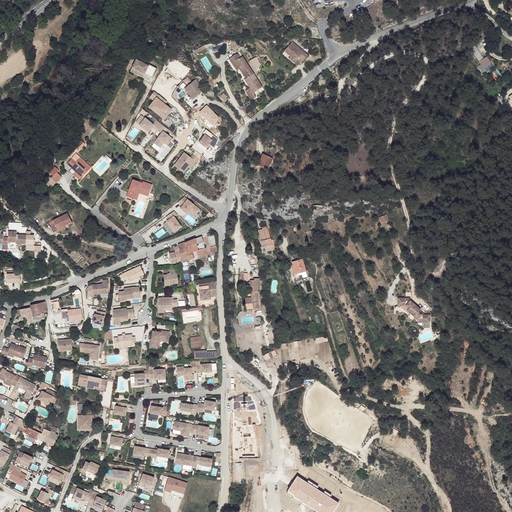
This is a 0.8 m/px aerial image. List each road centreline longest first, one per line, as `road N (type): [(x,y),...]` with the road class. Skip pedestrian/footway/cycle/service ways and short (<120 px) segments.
road 1 (unclassified): [(230,187),(250,127),(306,80),(366,41),(469,0)]
road 2 (residential): [(226,450),(149,439),(137,427),(144,400),(225,391)]
road 3 (residential): [(224,359),(270,402),(274,511)]
road 4 (residential): [(12,304),(147,253)]
road 5 (unclassified): [(224,359),(224,219)]
